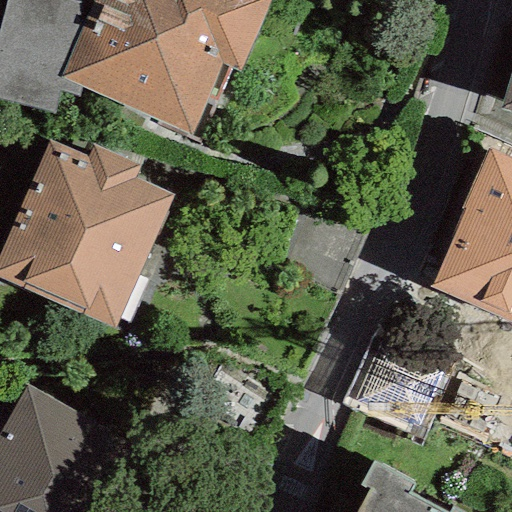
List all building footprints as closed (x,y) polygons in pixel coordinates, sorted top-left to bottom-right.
[(61,69),(84,16),(77,15),(81,0),(4,0),(0,19),(0,92),(52,106),(60,86),(76,92),(81,78),(61,69)] [(90,0),(84,16),(61,69),(81,78),(192,126),(222,57),(240,65),(268,0),(90,0)] [(511,58),(500,98),(511,100),(511,58)] [(139,160),(91,138),(86,150),(48,133),(0,240),(0,270),(115,321),(173,189),(133,172),(139,160)] [(511,150),(489,141),(431,277),(511,311),(511,150)] [(494,401),(429,366),(398,422),(463,458),(494,401)] [(103,511),(141,443),(23,379),(0,421),(0,511),(103,511)] [(482,511),(451,495),(448,502),(409,481),(413,473),(372,451),(360,473),(368,478),(349,511),(482,511)]
